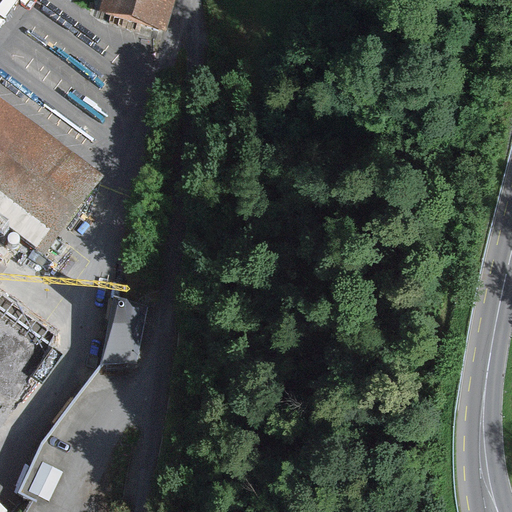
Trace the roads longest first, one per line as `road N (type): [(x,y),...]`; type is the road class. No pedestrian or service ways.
road 1 (track): [(195,19),(100,338),(1,511)]
road 2 (track): [(195,19),(210,68),(146,511)]
road 3 (primary): [(498,511),(483,398),(511,252)]
road 4 (residential): [(154,158),(79,111),(0,46)]
